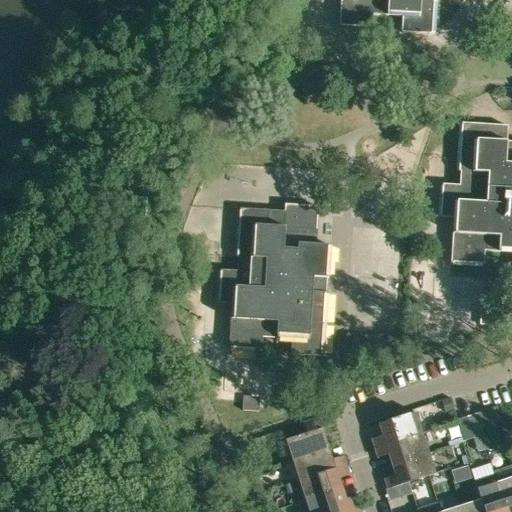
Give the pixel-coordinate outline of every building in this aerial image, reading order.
[(433,34),(435,0),(340,0),(339,28),(372,31),(373,15),(402,17),(401,32),(433,34)] [(284,39),(296,39),(297,23),(285,22),(284,39)] [(438,217),(453,218),(450,265),(483,267),(484,251),(511,252),(511,141),(506,142),(507,126),(459,123),(456,171),(460,172),(459,186),(439,184),(438,217)] [(284,205),(284,212),(237,209),(234,257),(238,257),(237,271),(218,270),(215,302),(231,304),(228,350),(262,353),(263,337),(293,339),(292,354),(323,356),(327,293),(323,292),(324,278),(328,279),(330,246),(316,245),(317,229),(315,229),(317,207),(284,205)] [(492,309),(480,309),(479,325),(491,326),(492,309)] [(374,359),(394,360),(396,336),(376,335),(374,359)] [(242,411),(258,412),(259,398),(243,396),(242,411)] [(453,409),(450,398),(442,400),(446,411),(453,409)] [(371,439),(374,449),(422,433),(415,413),(384,423),(388,434),(371,439)] [(475,414),(465,417),(467,422),(465,422),(470,439),(482,435),(475,414)] [(292,461),(322,451),(328,449),(321,428),(315,430),(312,420),(303,423),(306,434),(285,441),(292,461)] [(428,453),(422,433),(374,449),(377,458),(394,453),(397,463),(428,453)] [(328,449),(322,451),(292,461),(298,481),(345,466),(342,456),(331,460),(328,449)] [(428,453),(397,463),(401,474),(384,479),(388,489),(435,474),(428,453)] [(255,457),(246,460),(250,473),(259,469),(255,457)] [(345,466),(298,481),(305,501),(335,491),(341,489),(338,479),(348,475),(345,466)] [(472,477),(480,500),(484,511),(506,511),(497,483),(493,470),(472,477)] [(511,511),(511,477),(497,483),(506,511),(511,511)] [(341,489),(335,491),(305,501),(308,511),(338,511),(358,506),(355,496),(345,500),(341,489)] [(484,511),(480,500),(460,506),(462,511),(484,511)] [(417,509),(417,511),(440,511),(437,502),(417,509)]
